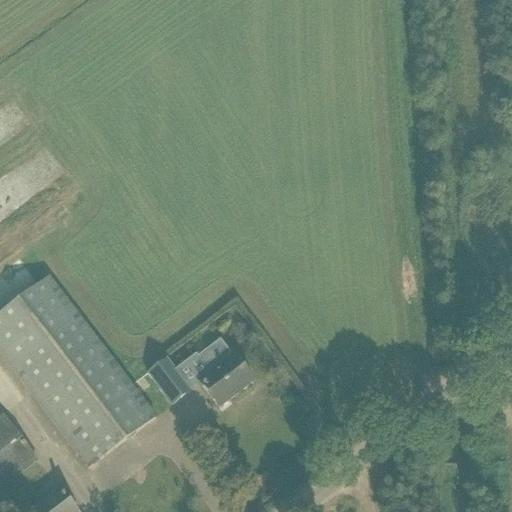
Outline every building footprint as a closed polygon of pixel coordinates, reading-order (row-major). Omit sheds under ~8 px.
[(0,314),(0,355),(75,454),(87,470),(155,419),(48,279),(0,314)] [(197,382),(206,394),(218,410),(251,384),(231,357),(197,382)] [(145,377),(158,392),(171,407),(192,389),(166,360),(145,377)] [(0,417),(0,491),(37,464),(2,417),(0,417)] [(26,511),(73,511),(57,489),(26,511)]
